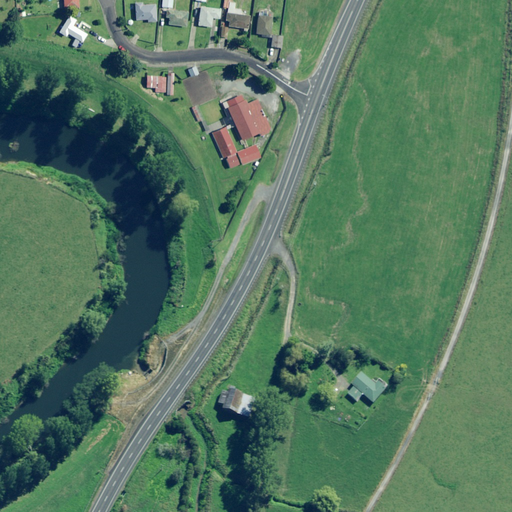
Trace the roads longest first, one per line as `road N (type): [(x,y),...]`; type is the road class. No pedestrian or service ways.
road 1 (primary): [(316,99),(242,285),(98,511)]
road 2 (residential): [(103,0),(116,34),(135,50),(215,52),(316,99)]
